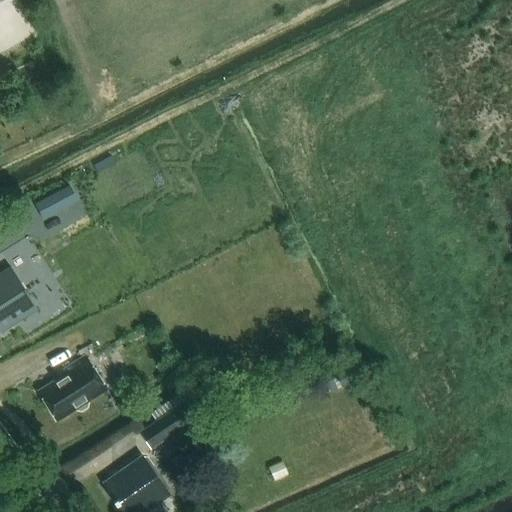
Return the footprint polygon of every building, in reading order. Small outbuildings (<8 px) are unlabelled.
[(78,198),(70,182),(50,192),(59,208),(78,198)] [(0,272),(0,331),(1,333),(18,323),(38,310),(34,304),(14,271),(10,266),(0,272)] [(66,374),(38,392),(56,421),(75,409),(76,411),(81,412),(87,407),(88,403),(87,401),(106,389),(85,356),(64,370),(66,374)] [(342,375),(315,387),(319,397),(347,384),(342,375)] [(151,413),(156,421),(189,398),(184,390),(151,413)] [(118,393),(110,399),(116,409),(125,404),(118,393)] [(139,433),(151,450),(201,415),(189,398),(156,421),(139,433)] [(143,457),(104,485),(122,511),(142,511),(169,494),(143,457)] [(274,479),(287,473),(282,460),(268,466),(274,479)]
